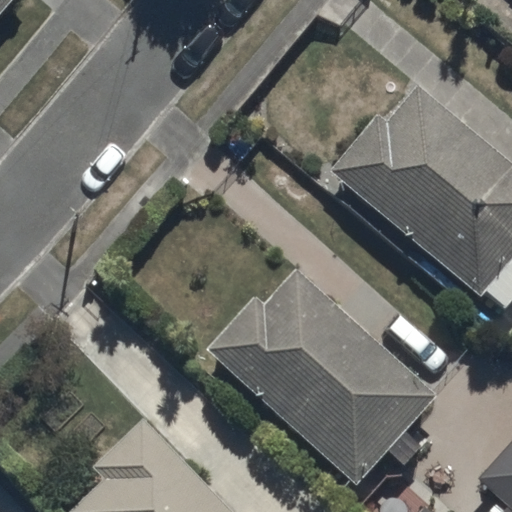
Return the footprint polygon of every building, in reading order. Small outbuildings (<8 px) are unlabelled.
[(0,0),(0,15),(13,0),(0,0)] [(378,110),(329,169),(480,294),(485,289),(504,304),(511,294),(511,160),(419,83),(389,119),(378,110)] [(253,290),(205,344),(358,482),(438,393),(296,266),(265,301),(253,290)] [(55,501),(65,511),(232,511),(142,417),(55,501)] [(509,505),(502,511),(511,511),(511,435),(476,473),(509,505)]
